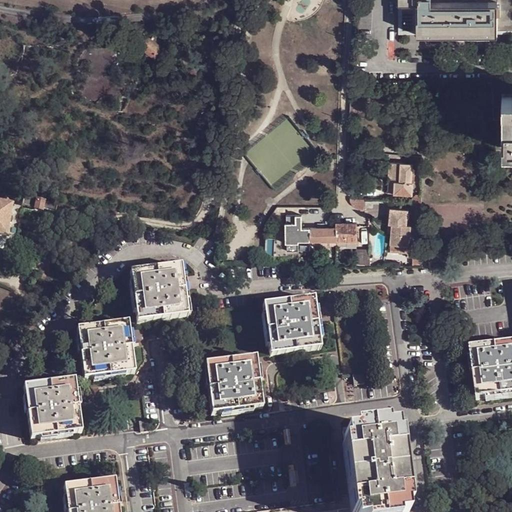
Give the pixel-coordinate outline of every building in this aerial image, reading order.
[(511,0),(430,0),(430,2),(497,1),(498,29),(511,29),(511,0)] [(498,29),(497,1),(430,2),(417,2),(418,31),(498,29)] [(151,38),(160,45),(164,40),(154,33),(151,38)] [(155,53),(161,46),(160,45),(151,38),(145,46),(155,53)] [(410,162),(386,161),(386,181),(391,181),(390,193),(410,193),(411,181),(410,181),(410,162)] [(367,197),(352,195),(351,199),(355,203),(362,207),(365,209),(367,197)] [(16,203),(0,200),(0,232),(10,234),(16,203)] [(406,209),(388,208),(386,223),(390,223),(389,233),(388,243),(398,244),(397,251),(406,252),(405,256),(410,257),(409,264),(422,264),(422,244),(407,244),(409,225),(404,224),(406,209)] [(338,246),(338,240),(358,240),(358,223),(338,222),(337,222),(337,227),(326,227),(312,227),(304,227),(304,214),(289,214),(289,222),(288,222),(288,242),(289,242),(289,250),(301,250),(301,240),(312,240),(312,245),(338,246)] [(337,227),(337,222),(338,222),(338,217),(327,217),(326,227),(337,227)] [(371,247),(358,247),(359,264),(360,264),(366,261),(370,258),(371,256),(371,247)] [(134,327),(189,320),(182,268),(127,276),(134,327)] [(270,358),(322,352),(315,301),(264,308),(270,358)] [(81,385),(132,377),(128,348),(125,326),(74,334),(81,385)] [(478,404),(511,398),(511,346),(470,351),(478,404)] [(211,417),(263,410),(256,360),(204,366),(211,417)] [(355,387),(365,386),(364,377),(355,378),(355,387)] [(28,442),(78,435),(71,384),(20,391),(28,442)] [(139,436),(149,435),(147,424),(138,425),(139,436)] [(405,511),(394,430),(385,431),(385,429),(369,432),(353,434),(353,436),(343,437),(350,496),(352,511),(405,511)] [(62,511),(114,511),(114,508),(111,483),(60,491),(62,511)]
